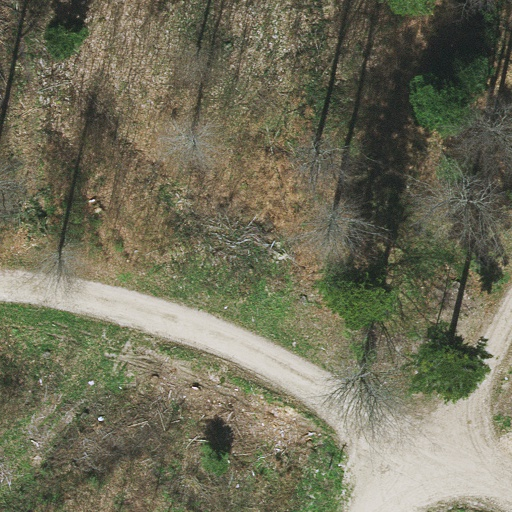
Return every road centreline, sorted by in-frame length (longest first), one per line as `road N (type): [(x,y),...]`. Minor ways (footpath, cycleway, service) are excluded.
road 1 (track): [(0,290),(96,301),(235,338),(425,453),(511,484)]
road 2 (track): [(511,326),(381,511)]
